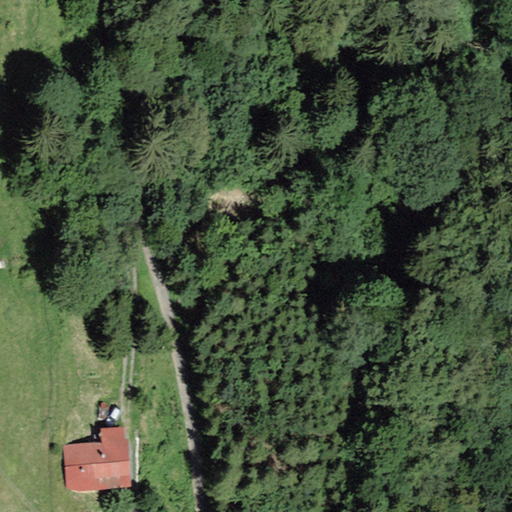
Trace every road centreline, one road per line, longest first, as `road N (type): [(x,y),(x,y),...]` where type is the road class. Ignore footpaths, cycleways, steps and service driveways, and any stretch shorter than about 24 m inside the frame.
road 1 (track): [(202,511),(177,345),(113,98),(122,0)]
road 2 (track): [(121,417),(130,228),(142,221)]
